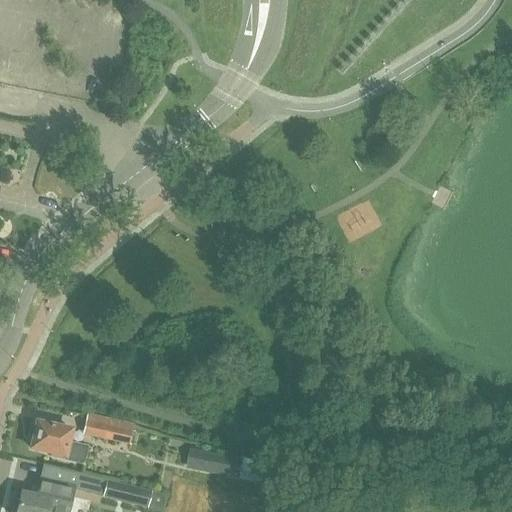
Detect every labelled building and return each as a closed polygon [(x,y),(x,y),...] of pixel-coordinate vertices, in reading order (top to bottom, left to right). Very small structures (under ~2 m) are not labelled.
[(129,445),(133,426),(87,416),(82,435),(129,445)] [(83,465),(87,447),(68,442),(71,430),(36,422),(36,425),(33,425),(30,436),(33,436),(31,449),(65,456),(64,460),(83,465)] [(241,461),(193,451),(190,469),(238,478),(241,461)] [(36,496),(20,493),(20,494),(17,494),(14,495),(11,504),(14,507),(17,508),(15,511),(68,511),(74,487),(40,479),(36,496)] [(147,510),(152,511),(161,511),(166,496),(165,496),(107,481),(103,499),(147,510)]
